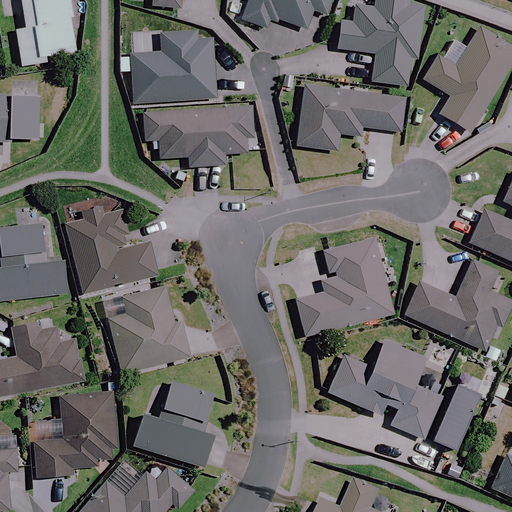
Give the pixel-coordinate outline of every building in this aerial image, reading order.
[(78,54),(70,0),(22,0),(26,30),(17,31),(22,68),(47,65),(46,58),(78,54)] [(153,0),(152,7),(181,11),(182,0),(153,0)] [(332,0),(248,0),(241,22),(271,32),(275,20),(306,31),(312,11),(327,16),(332,0)] [(428,9),(390,0),(376,0),(373,11),(357,7),(352,25),(343,23),(337,48),(375,57),(369,80),(408,90),(428,9)] [(511,67),(511,47),(482,28),(456,69),(439,58),(424,81),(450,98),(439,115),(469,135),(511,67)] [(132,56),(132,58),(120,58),(121,74),(133,74),(134,104),(218,100),(214,40),(198,41),(198,35),(161,37),(162,55),(132,56)] [(407,101),(306,87),(298,148),(337,153),(340,136),(359,139),(361,130),(402,136),(407,101)] [(0,139),(40,142),(43,99),(0,96),(0,139)] [(145,144),(158,143),(159,161),(186,160),(186,171),(227,169),(227,158),(248,157),(247,140),(255,140),(254,106),(143,112),(145,144)] [(511,184),(504,203),(511,206),(511,215),(510,221),(486,211),(471,244),(511,262),(511,184)] [(131,249),(123,213),(68,225),(84,295),(159,278),(151,245),(131,249)] [(49,264),(45,225),(0,230),(4,264),(0,264),(0,302),(67,295),(63,262),(49,264)] [(396,314),(376,239),(324,253),(331,280),(322,283),(325,295),(297,302),(306,337),(396,314)] [(500,270),(474,259),(456,301),(419,284),(405,316),(485,352),(497,325),(503,328),(511,308),(511,302),(490,293),(500,270)] [(177,327),(167,288),(123,299),(128,316),(110,321),(124,374),(192,357),(183,325),(177,327)] [(41,332),(40,324),(13,329),(18,358),(0,361),(0,397),(85,382),(77,341),(61,344),(58,329),(41,332)] [(430,361),(386,342),(375,368),(345,356),(329,394),(382,416),(386,406),(398,411),(391,426),(427,441),(447,395),(420,383),(430,361)] [(173,386),(163,420),(145,414),(134,448),(206,471),(217,437),(204,433),(214,399),(173,386)] [(118,458),(114,394),(61,397),(63,428),(35,430),(38,478),(73,476),(72,469),(97,467),(96,459),(118,458)] [(0,440),(0,511),(10,511),(8,474),(19,473),(17,439),(0,440)] [(511,459),(506,458),(492,491),(511,499),(511,459)] [(196,491),(170,468),(158,483),(148,474),(126,499),(109,484),(84,511),(167,511),(174,504),(180,509),(196,491)] [(378,494),(354,483),(342,509),(324,501),(318,511),(373,511),(371,511),(378,494)]
